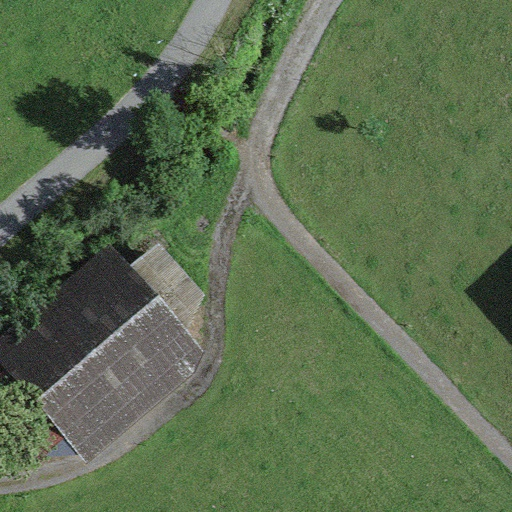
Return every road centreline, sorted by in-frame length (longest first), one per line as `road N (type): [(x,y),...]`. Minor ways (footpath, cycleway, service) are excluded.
road 1 (track): [(0,483),(25,482),(163,407),(215,356),(220,230),(235,165),(333,0)]
road 2 (track): [(511,472),(235,165)]
road 3 (track): [(203,0),(143,105),(0,228)]
